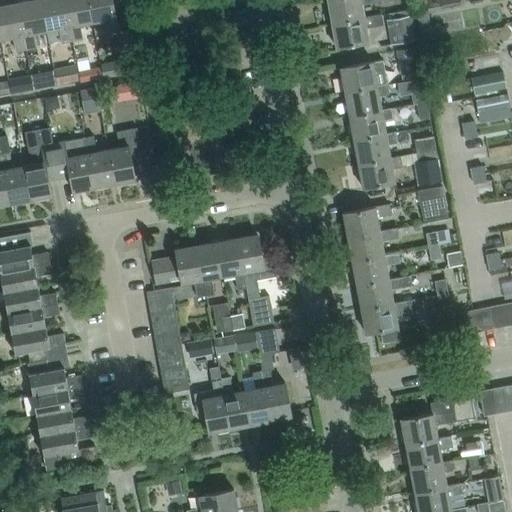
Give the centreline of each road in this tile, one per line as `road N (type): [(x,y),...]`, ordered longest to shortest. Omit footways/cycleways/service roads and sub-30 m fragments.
road 1 (residential): [(327,389),(291,188)]
road 2 (residential): [(99,224),(291,188)]
road 3 (residential): [(291,188),(257,0)]
road 4 (residential): [(327,389),(511,355)]
road 5 (residential): [(132,400),(99,224)]
road 6 (residential): [(352,511),(327,389)]
